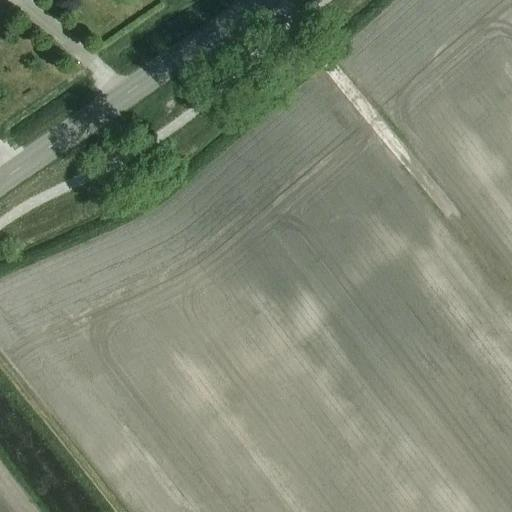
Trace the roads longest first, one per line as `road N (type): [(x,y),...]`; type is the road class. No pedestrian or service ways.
road 1 (tertiary): [(0,185),(268,0)]
road 2 (track): [(0,351),(127,511)]
